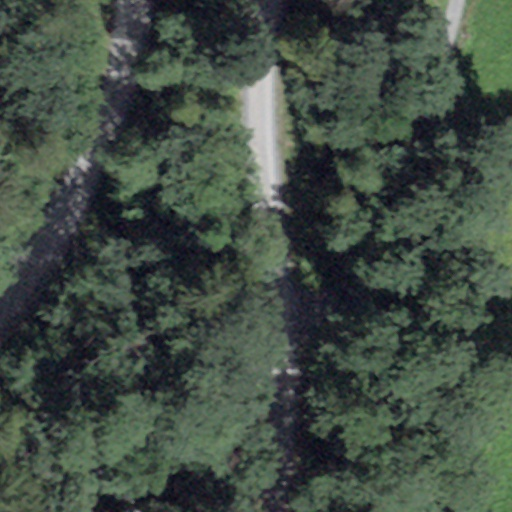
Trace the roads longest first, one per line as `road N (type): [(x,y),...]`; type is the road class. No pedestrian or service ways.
road 1 (track): [(289,365),(259,92),(267,0)]
road 2 (track): [(127,0),(115,90),(64,200),(0,283)]
road 3 (track): [(289,365),(273,511)]
